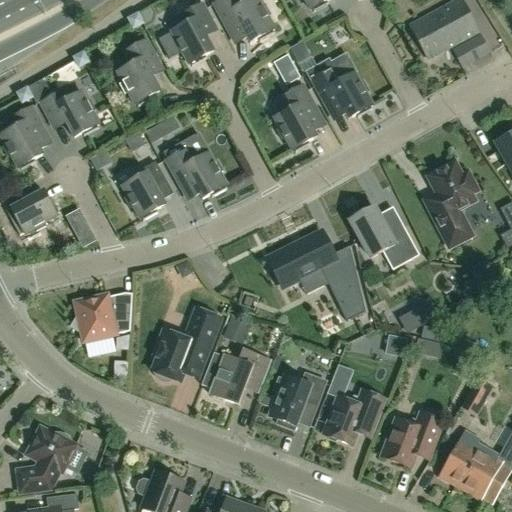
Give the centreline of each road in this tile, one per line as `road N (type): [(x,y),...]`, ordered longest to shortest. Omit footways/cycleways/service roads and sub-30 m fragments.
road 1 (residential): [(314,488),(92,401),(49,372)]
road 2 (residential): [(122,261),(280,203)]
road 3 (residential): [(280,203),(426,120)]
road 4 (residential): [(426,120),(366,4)]
road 5 (residential): [(280,203),(219,91)]
road 6 (residential): [(0,287),(122,261)]
